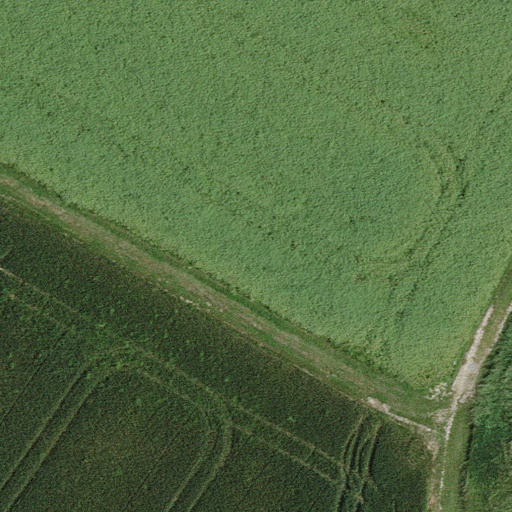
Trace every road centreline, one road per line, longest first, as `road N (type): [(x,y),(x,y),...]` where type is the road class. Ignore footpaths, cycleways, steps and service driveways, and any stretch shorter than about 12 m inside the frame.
road 1 (track): [(0,178),(458,448)]
road 2 (track): [(458,448),(473,380),(511,293)]
